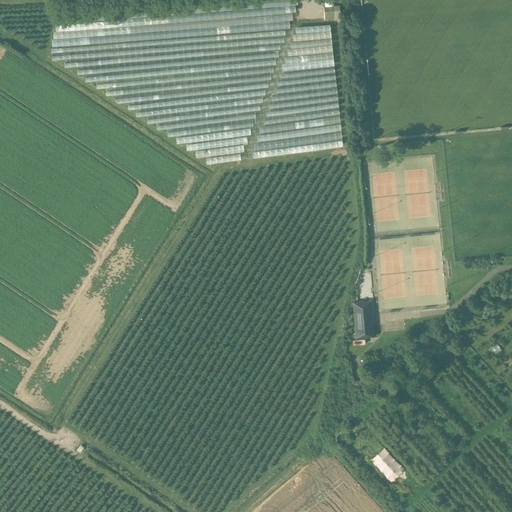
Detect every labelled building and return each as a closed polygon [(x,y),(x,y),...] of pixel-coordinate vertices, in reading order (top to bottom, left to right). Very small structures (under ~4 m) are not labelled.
[(342,5),(325,5),(325,18),(342,18),(342,5)] [(252,43),(258,45),(259,44),(259,46),(259,55),(248,55),(249,71),(257,74),(259,101),(272,68),(283,72),(275,92),(264,98),(270,101),(269,105),(147,112),(148,121),(168,129),(168,132),(256,127),(257,147),(341,142),(334,23),(292,26),(287,38),(286,30),(239,33),(243,39),(248,36),(249,52),(252,43)] [(154,42),(53,44),(53,58),(65,58),(65,65),(78,65),(78,73),(86,73),(86,80),(97,80),(97,87),(107,87),(107,94),(117,94),(117,100),(155,99),(151,96),(160,96),(159,88),(153,88),(159,80),(154,81),(150,78),(150,68),(150,57),(151,55),(151,48),(156,48),(156,44),(154,42)] [(371,300),(353,302),(356,337),(374,336),(371,300)] [(492,354),(502,351),(498,342),(489,345),(492,354)] [(374,456),(399,480),(409,470),(384,446),(374,456)]
